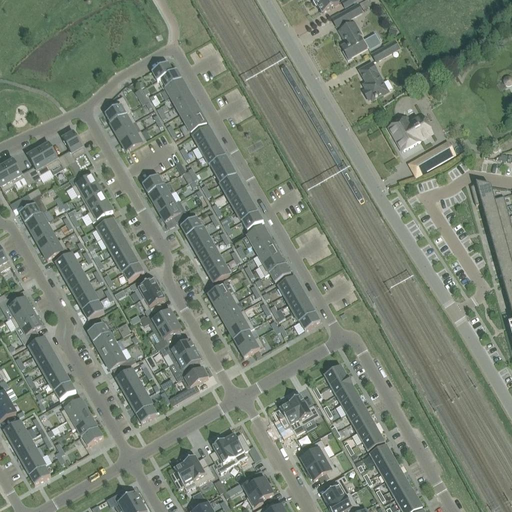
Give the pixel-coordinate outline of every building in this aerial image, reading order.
[(314,0),(315,1),(313,2),(317,8),(319,7),(323,14),(339,5),(336,0),(314,0)] [(364,2),(360,5),(363,12),(368,9),(364,2)] [(358,6),(341,16),(345,24),(362,14),(358,6)] [(369,50),(369,49),(365,43),(358,31),(353,22),(351,23),(342,28),(343,31),(340,33),(345,43),(347,42),(348,45),(345,46),(347,49),(346,50),(344,51),(345,53),(343,54),(348,63),(352,60),(352,59),(369,50)] [(399,50),(395,44),(373,56),(377,63),(399,50)] [(158,83),(177,72),(173,74),(168,65),(152,74),(158,83)] [(387,93),(379,78),(377,75),(372,65),(360,72),(367,85),(364,87),(367,92),(364,93),(369,102),(372,100),(372,102),(375,100),(376,101),(378,99),(387,93)] [(461,65),(456,69),(459,74),(464,70),(461,65)] [(164,92),(182,81),(177,72),(158,83),(158,84),(159,83),(164,92)] [(503,82),(502,83),(503,83),(503,84),(503,85),(504,86),(505,87),(506,87),(506,88),(507,88),(508,88),(509,88),(510,87),(511,87),(511,86),(511,85),(511,79),(511,78),(510,78),(509,77),(508,77),(507,77),(506,77),(506,78),(505,78),(504,79),(503,80),(503,81),(503,82)] [(182,81),(164,92),(166,91),(171,99),(187,90),(182,82),(182,81)] [(176,108),(192,99),(187,90),(171,99),(176,108)] [(110,126),(111,126),(132,114),(124,99),(111,106),(113,112),(105,116),(111,126),(110,126)] [(147,99),(140,103),(143,108),(146,106),(150,104),(148,101),(147,99)] [(192,99),(176,108),(181,117),(197,108),(192,99)] [(186,126),(202,117),(197,108),(181,117),(186,126)] [(132,114),(111,126),(116,136),(136,124),(131,115),(132,114)] [(395,137),(404,153),(421,143),(421,142),(433,135),(423,116),(408,125),(405,120),(388,129),(393,138),(395,137)] [(186,126),(191,135),(207,126),(202,117),(186,126)] [(116,136),(121,145),(141,134),(136,125),(136,124),(116,136)] [(199,149),(215,140),(209,130),(193,139),(199,149)] [(70,153),(64,157),(70,168),(76,164),(75,161),(86,155),(74,134),(72,135),(71,134),(64,138),(65,139),(63,140),(70,153)] [(141,134),(121,145),(127,155),(147,143),(141,134)] [(215,140),(199,149),(204,158),(220,149),(215,140)] [(38,151),(50,172),(61,166),(64,171),(70,168),(64,157),(58,160),(49,145),(38,151)] [(448,145),(420,161),(427,173),(455,157),(448,145)] [(220,149),(204,158),(210,168),(210,167),(225,158),(220,149)] [(34,170),(28,173),(35,184),(41,180),(40,178),(50,172),(38,151),(28,158),(34,170)] [(210,168),(215,177),(231,167),(226,158),(225,158),(210,167),(210,168)] [(28,188),(35,184),(28,173),(22,177),(14,162),(3,167),(14,186),(24,180),(28,188)] [(15,188),(14,186),(3,167),(0,169),(0,187),(4,195),(15,188)] [(231,167),(215,177),(221,186),(220,186),(237,177),(231,167)] [(143,187),(148,197),(166,186),(161,177),(143,187)] [(242,186),(236,177),(237,177),(220,186),(226,196),(242,186)] [(73,189),(78,198),(98,187),(93,178),(73,189)] [(167,187),(166,186),(148,197),(149,197),(154,206),(170,197),(165,188),(167,187)] [(226,196),(231,205),(247,196),(242,186),(226,196)] [(491,189),(476,186),(471,189),(476,207),(504,199),(504,198),(495,201),(491,189)] [(103,196),(98,187),(78,198),(78,199),(80,198),(85,206),(103,196)] [(31,202),(42,196),(39,191),(28,197),(31,202)] [(103,196),(85,206),(90,214),(88,216),(108,205),(103,196)] [(236,214),(252,205),(247,196),(231,205),(236,214)] [(180,204),(179,203),(175,206),(170,197),(154,206),(160,215),(180,204)] [(507,208),(504,199),(476,207),(482,205),(484,214),(507,208)] [(28,211),(20,216),(26,226),(44,215),(47,213),(42,203),(41,203),(39,200),(31,204),(33,208),(28,211)] [(180,204),(160,215),(165,225),(174,220),(178,226),(189,219),(185,214),(180,204)] [(113,214),(108,205),(88,216),(93,225),(113,214)] [(242,224),(258,214),(257,214),(252,205),(236,214),(242,224)] [(509,217),(507,208),(484,214),(487,224),(509,217)] [(242,224),(248,233),(264,224),(258,214),(242,224)] [(44,215),(26,226),(26,225),(31,235),(49,224),(44,215)] [(511,226),(509,217),(487,224),(489,233),(511,226)] [(187,239),(187,238),(203,229),(202,229),(197,220),(181,229),(187,239)] [(97,231),(102,240),(118,231),(113,222),(97,231)] [(37,244),(53,235),(47,226),(50,225),(49,224),(31,235),(37,244)] [(511,236),(511,226),(489,233),(492,242),(511,236)] [(187,238),(187,239),(192,248),(208,239),(203,229),(187,238)] [(269,239),(264,229),(250,237),(248,238),(253,248),(269,239)] [(102,240),(108,249),(124,240),(118,231),(102,240)] [(58,244),(53,235),(37,244),(42,253),(62,242),(62,241),(58,244)] [(511,246),(511,236),(492,242),(494,251),(511,246)] [(192,248),(198,257),(214,248),(208,239),(192,248)] [(275,248),(269,239),(253,248),(259,257),(275,248)] [(108,249),(113,258),(129,249),(124,240),(108,249)] [(68,252),(62,242),(42,253),(48,263),(68,252)] [(511,256),(511,246),(494,251),(497,261),(511,256)] [(0,273),(1,275),(12,269),(0,248),(0,273)] [(219,257),(214,248),(198,257),(203,266),(219,257)] [(260,269),(264,267),(280,258),(275,248),(259,257),(264,266),(260,269)] [(118,267),(134,258),(129,249),(113,258),(118,267)] [(72,256),(56,265),(62,275),(78,266),(72,256)] [(511,266),(511,256),(497,261),(500,270),(511,266)] [(225,267),(219,257),(203,266),(209,276),(225,267)] [(139,266),(138,266),(134,258),(118,267),(123,276),(123,275),(139,266)] [(285,267),(280,258),(264,267),(260,269),(265,279),(285,267)] [(78,266),(62,275),(67,285),(83,275),(78,266)] [(123,275),(123,276),(129,285),(145,276),(139,266),(138,266),(139,266),(123,275)] [(270,276),(275,286),(291,277),(286,266),(285,267),(265,279),(270,276)] [(511,276),(511,266),(500,270),(502,279),(511,276)] [(209,276),(214,286),(230,277),(225,267),(209,276)] [(73,294),(89,285),(83,275),(67,285),(73,294)] [(511,286),(511,276),(502,279),(505,288),(511,286)] [(284,298),(300,289),(295,279),(279,289),(284,298)] [(149,284),(139,290),(139,291),(137,288),(134,290),(135,292),(135,293),(141,303),(160,292),(154,282),(149,284)] [(89,285),(73,294),(78,303),(94,294),(89,285)] [(209,297),(214,307),(234,295),(229,285),(209,297)] [(305,298),(300,289),(284,298),(289,307),(305,298)] [(124,292),(115,297),(118,303),(118,302),(126,297),(123,293),(124,292)] [(160,292),(141,303),(146,313),(147,313),(148,315),(152,313),(150,311),(166,302),(160,292)] [(100,304),(94,294),(78,303),(83,312),(83,313),(99,304),(100,304)] [(219,315),(239,304),(234,295),(214,307),(219,315)] [(8,302),(2,306),(5,312),(10,309),(15,319),(11,321),(31,310),(25,300),(20,303),(16,297),(8,302)] [(294,316),(310,306),(305,298),(289,307),(294,316)] [(83,313),(83,312),(83,313),(88,323),(104,314),(99,304),(83,313)] [(239,304),(219,315),(224,324),(244,313),(244,312),(240,315),(235,307),(239,304)] [(299,324),(316,315),(315,315),(310,306),(294,316),(299,324)] [(11,321),(6,324),(11,334),(15,332),(17,331),(36,319),(31,310),(11,321)] [(244,313),(224,324),(229,333),(249,322),(244,313)] [(155,335),(176,323),(170,314),(155,323),(151,317),(141,323),(145,329),(150,326),(155,335)] [(300,324),(305,333),(321,324),(316,315),(299,324),(299,325),(300,324)] [(141,323),(141,322),(140,323),(138,318),(130,323),(130,322),(129,322),(132,328),(141,323)] [(36,319),(17,331),(21,329),(25,336),(20,340),(23,345),(24,348),(39,339),(39,338),(37,340),(34,334),(37,332),(42,329),(36,319)] [(234,342),(254,331),(249,322),(229,333),(234,342)] [(159,354),(160,353),(169,348),(165,342),(181,333),(176,323),(155,335),(160,344),(155,347),(159,354)] [(88,335),(94,345),(112,334),(111,334),(106,325),(88,335)] [(234,342),(239,351),(259,340),(259,339),(254,342),(250,334),(255,331),(254,331),(234,342)] [(117,344),(112,334),(94,345),(99,354),(117,344)] [(50,350),(45,340),(29,349),(34,359),(50,350)] [(264,350),(259,340),(239,351),(244,361),(264,350)] [(105,363),(121,354),(115,345),(118,344),(117,344),(99,354),(105,363)] [(174,365),(195,353),(190,344),(174,353),(171,347),(169,348),(160,353),(164,359),(169,356),(174,365)] [(50,350),(34,359),(39,368),(55,358),(50,350)] [(195,353),(174,365),(180,375),(175,378),(178,384),(182,382),(189,378),(185,372),(201,363),(195,353)] [(126,363),(121,354),(105,363),(110,373),(120,367),(123,373),(136,365),(133,359),(126,363)] [(44,376),(60,367),(55,358),(39,368),(44,376)] [(60,367),(44,376),(49,385),(65,376),(60,367)] [(325,378),(330,388),(347,379),(342,369),(325,378)] [(189,378),(182,382),(187,392),(174,399),(178,406),(200,394),(196,387),(208,381),(203,370),(189,378)] [(133,372),(117,381),(122,390),(138,381),(133,372)] [(65,376),(49,385),(55,395),(55,394),(71,385),(70,385),(65,376)] [(347,379),(330,388),(336,398),(353,388),(347,379)] [(138,381),(122,390),(127,399),(143,390),(142,388),(138,381)] [(55,394),(60,403),(76,394),(71,384),(70,385),(71,385),(55,394)] [(353,388),(336,398),(341,407),(358,397),(353,388)] [(143,390),(127,399),(132,408),(148,399),(143,390)] [(0,396),(0,410),(11,405),(5,394),(0,396)] [(358,397),(341,407),(346,416),(363,407),(358,397)] [(301,398),(290,405),(303,428),(313,422),(314,423),(320,419),(314,408),(308,411),(301,398)] [(61,414),(67,423),(87,412),(81,402),(77,405),(73,399),(62,405),(66,411),(61,414)] [(148,399),(132,408),(137,417),(136,417),(137,417),(153,408),(148,399)] [(0,424),(17,415),(11,405),(0,410),(0,424)] [(279,423),(275,425),(284,442),(295,436),(293,433),(293,432),(302,427),(302,428),(303,428),(290,405),(289,405),(290,406),(280,411),(281,414),(276,417),(279,423)] [(363,407),(346,416),(352,426),(369,416),(363,407)] [(153,408),(137,417),(142,427),(158,418),(153,408)] [(92,421),(87,412),(67,423),(72,433),(92,421)] [(357,435),(374,426),(369,416),(352,426),(357,435)] [(80,441),(98,430),(92,421),(72,433),(73,433),(77,431),(82,440),(80,440),(80,441)] [(21,424),(5,433),(10,443),(26,433),(21,424)] [(363,445),(379,435),(374,426),(357,435),(363,445)] [(98,430),(80,441),(86,450),(104,440),(98,430)] [(26,433),(10,443),(15,451),(31,442),(26,433)] [(368,454),(385,445),(379,435),(363,445),(368,454)] [(225,442),(224,442),(236,463),(237,465),(238,465),(237,464),(247,459),(245,454),(249,452),(250,452),(250,451),(242,437),(236,439),(235,437),(225,442)] [(31,442),(15,451),(20,460),(36,451),(31,442)] [(224,442),(213,449),(216,453),(220,461),(215,465),(221,476),(227,472),(227,471),(237,465),(236,463),(224,442)] [(308,472),(329,460),(324,450),(326,448),(322,442),(311,449),(314,454),(301,461),(308,472)] [(392,457),(387,448),(370,457),(375,467),(392,457)] [(249,452),(256,465),(262,461),(254,449),(250,451),(250,452),(249,452)] [(36,451),(20,460),(25,469),(41,460),(36,451)] [(375,467),(380,475),(397,466),(392,457),(375,467)] [(215,479),(208,468),(203,471),(196,459),(184,465),(195,485),(197,488),(208,482),(208,483),(215,479)] [(41,460),(25,469),(30,478),(29,478),(30,478),(46,469),(41,460)] [(312,480),(314,483),(326,476),(329,482),(341,475),(337,469),(335,470),(329,460),(308,472),(308,474),(307,475),(311,481),(312,480)] [(197,488),(195,485),(184,465),(184,466),(174,472),(176,474),(170,477),(179,492),(184,489),(187,493),(196,488),(197,488)] [(380,475),(385,484),(402,475),(397,466),(380,475)] [(46,469),(30,478),(35,488),(51,479),(46,470),(47,469),(46,469)] [(385,484),(390,493),(407,483),(402,475),(385,484)] [(328,509),(351,496),(350,496),(344,486),(349,484),(345,478),(332,485),(335,491),(322,498),(328,509)] [(247,500),(247,501),(269,488),(265,480),(253,487),(250,481),(241,486),(249,499),(247,500)] [(412,492),(407,483),(390,493),(395,502),(412,492)] [(274,496),(269,488),(247,501),(253,511),(264,505),(262,503),(274,496)] [(395,502),(400,511),(417,501),(412,492),(395,502)] [(114,507),(117,511),(129,511),(142,505),(136,494),(121,503),(117,497),(107,503),(110,509),(114,507)] [(351,496),(328,509),(329,511),(361,511),(362,511),(358,506),(357,506),(351,496)] [(401,511),(419,511),(423,511),(417,501),(400,511),(401,511)]
